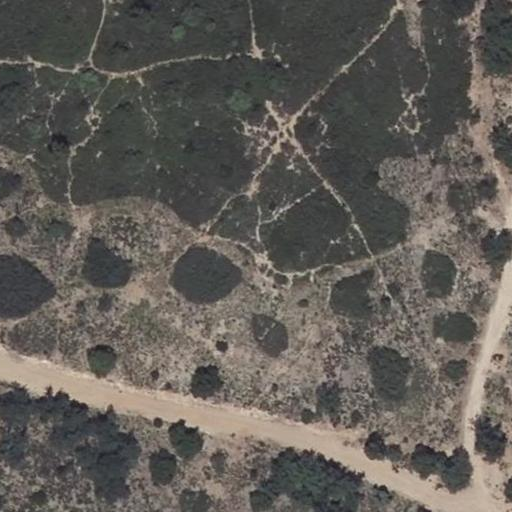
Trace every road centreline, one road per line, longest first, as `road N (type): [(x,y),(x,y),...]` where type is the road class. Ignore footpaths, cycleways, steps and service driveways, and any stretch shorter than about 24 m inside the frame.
road 1 (track): [(0,362),(320,446),(469,511)]
road 2 (track): [(511,243),(474,386),(484,511)]
